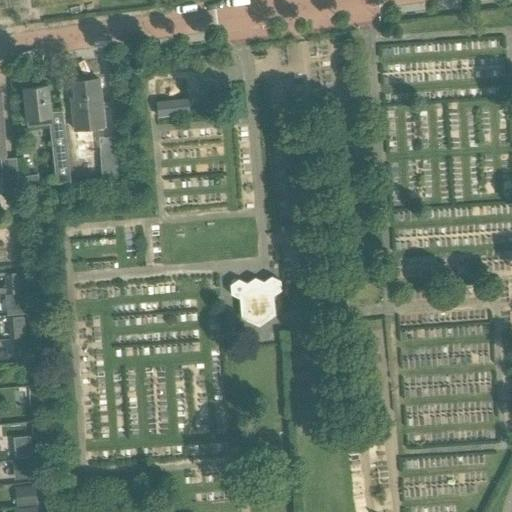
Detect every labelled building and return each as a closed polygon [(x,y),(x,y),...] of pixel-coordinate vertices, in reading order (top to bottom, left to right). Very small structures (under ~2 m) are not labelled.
[(74,98),(70,99),(77,152),(100,150),(102,180),(117,178),(117,167),(114,137),(111,108),(101,109),(98,79),(72,82),(74,98)] [(47,85),(22,88),(26,120),(27,128),(48,125),(55,185),(59,184),(70,183),(65,142),(63,119),(62,111),(50,113),(47,85)] [(188,99),(156,103),(158,116),(189,112),(188,99)] [(4,155),(0,155),(0,162),(2,190),(4,190),(18,189),(15,157),(5,158),(4,155)] [(18,189),(4,190),(4,202),(19,201),(18,189)] [(24,272),(5,273),(6,293),(25,292),(24,272)] [(281,290),(280,280),(271,276),(263,282),(254,277),(246,283),(238,279),(229,285),(230,295),(239,299),(241,318),(258,326),(274,315),(273,296),(281,290)] [(23,314),(8,316),(9,326),(24,324),(23,314)] [(25,445),(24,424),(6,425),(7,446),(25,445)] [(32,457),(12,458),(14,479),(34,478),(32,457)] [(14,487),(16,505),(13,505),(14,508),(36,505),(34,485),(14,487)]
